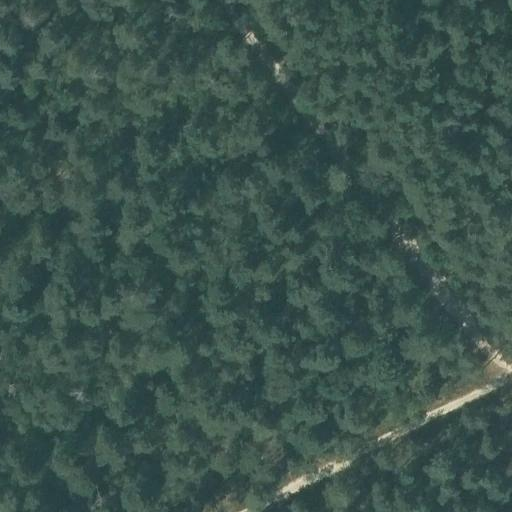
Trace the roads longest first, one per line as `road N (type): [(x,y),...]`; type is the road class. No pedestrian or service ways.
road 1 (track): [(511,375),(216,0)]
road 2 (track): [(511,377),(252,511)]
